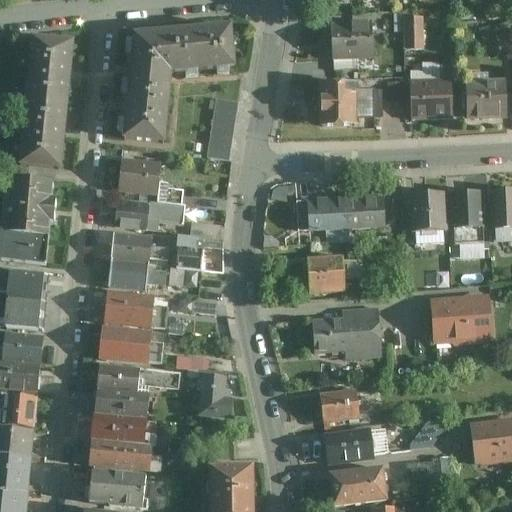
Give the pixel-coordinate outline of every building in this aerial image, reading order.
[(425,49),(425,17),(405,17),(405,49),(425,49)] [(403,18),(383,18),(384,71),(404,71),(403,18)] [(371,24),(330,26),(331,63),(373,61),(371,24)] [(121,104),(117,143),(164,148),(171,75),(201,72),(232,69),(230,27),(201,30),(128,36),(125,66),(121,104)] [(28,101),(72,106),(79,43),(35,38),(28,101)] [(450,82),(409,83),(410,122),(451,121),(450,82)] [(506,120),(505,82),(465,83),(466,122),(506,120)] [(404,105),(403,84),(388,84),(388,105),(404,105)] [(360,86),(322,86),(322,130),(360,128),(360,117),(387,116),(386,94),(360,95),(360,86)] [(228,162),(238,104),(216,100),(207,158),(228,162)] [(72,106),(28,101),(21,168),(65,173),(72,106)] [(161,166),(119,161),(116,194),(157,199),(161,166)] [(58,189),(9,185),(5,238),(53,243),(58,189)] [(483,230),(482,193),(450,194),(451,231),(483,230)] [(511,230),(511,193),(489,194),(490,231),(511,230)] [(446,233),(445,195),(407,197),(409,235),(446,233)] [(343,198),(345,234),(384,232),(382,196),(343,198)] [(343,198),(305,200),(307,236),(345,234),(343,198)] [(189,206),(120,200),(117,228),(161,233),(161,224),(188,226),(189,206)] [(53,243),(5,238),(0,237),(0,265),(50,272),(53,243)] [(108,264),(146,268),(147,261),(167,262),(169,251),(149,249),(149,242),(111,238),(108,264)] [(196,240),(175,238),(172,270),(202,273),(204,252),(195,251),(196,240)] [(460,243),(460,258),(483,258),(483,243),(460,243)] [(344,255),(308,257),(310,293),(346,291),(344,255)] [(146,268),(108,264),(106,290),(144,294),(144,286),(165,288),(166,275),(146,273),(146,268)] [(52,281),(3,275),(2,283),(0,282),(0,295),(10,297),(10,305),(49,309),(52,281)] [(490,295),(433,299),(436,346),(493,342),(490,295)] [(103,296),(101,327),(150,332),(150,330),(164,331),(166,310),(152,309),(153,300),(103,296)] [(216,306),(194,303),(192,314),(215,317),(216,306)] [(45,337),(49,309),(10,305),(9,309),(0,308),(0,322),(7,323),(6,332),(45,337)] [(338,326),(307,327),(309,361),(342,358),(342,365),(377,363),(374,315),(338,317),(338,326)] [(184,327),(169,326),(168,335),(184,336),(184,327)] [(150,335),(100,330),(97,364),(147,369),(147,366),(160,367),(161,346),(150,345),(150,335)] [(9,337),(5,366),(43,370),(47,342),(9,337)] [(206,361),(178,359),(177,371),(205,373),(206,361)] [(0,393),(40,398),(43,370),(5,366),(0,364),(0,393)] [(92,393),(148,399),(149,389),(179,392),(181,376),(94,368),(92,393)] [(228,380),(201,378),(198,421),(232,424),(233,391),(227,391),(228,380)] [(359,392),(322,396),(325,425),(362,421),(359,392)] [(92,393),(89,419),(145,425),(148,399),(92,393)] [(38,434),(40,403),(7,400),(4,431),(38,434)] [(412,442),(428,453),(443,428),(427,417),(412,442)] [(511,418),(474,423),(480,465),(511,461),(511,418)] [(86,442),(143,448),(145,425),(89,419),(86,442)] [(373,428),(328,433),(332,463),(376,458),(373,428)] [(37,436),(0,432),(0,460),(34,464),(37,436)] [(87,445),(85,471),(146,477),(149,451),(87,445)] [(0,496),(31,500),(34,464),(0,460),(0,496)] [(447,462),(430,464),(432,480),(433,489),(450,486),(447,462)] [(430,464),(406,467),(408,483),(432,480),(430,464)] [(385,468),(332,474),(337,511),(389,505),(385,468)] [(257,511),(256,470),(244,470),(227,471),(209,471),(210,511),(257,511)] [(143,511),(146,479),(91,474),(88,508),(131,511),(143,511)] [(0,511),(29,511),(31,500),(0,496),(0,511)] [(444,511),(444,499),(394,505),(394,511),(444,511)]
